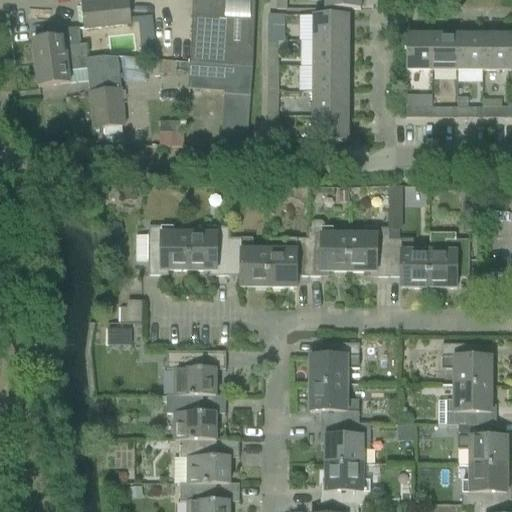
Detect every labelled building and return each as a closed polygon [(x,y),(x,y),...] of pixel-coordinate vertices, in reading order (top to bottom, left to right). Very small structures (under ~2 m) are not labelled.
[(84,31),(132,26),(128,0),(81,5),(84,31)] [(192,0),(189,65),(252,70),(254,0),(192,0)] [(286,12),(286,0),(276,0),(276,12),(286,12)] [(360,12),(359,0),(325,0),(325,12),(360,12)] [(278,44),(278,18),(266,17),(267,43),(278,44)] [(347,44),(348,18),(312,18),(312,44),(347,44)] [(80,47),(78,30),(59,33),(60,40),(33,43),(35,66),(87,61),(85,47),(80,47)] [(431,73),(431,38),(405,38),(405,73),(431,73)] [(456,73),(456,38),(431,38),(431,73),(456,73)] [(481,73),(481,38),(456,38),(456,73),(481,73)] [(507,73),(507,39),(481,38),(481,73),(507,73)] [(278,69),(278,44),(267,43),(267,69),(278,69)] [(347,69),(347,44),(312,44),(312,69),(347,69)] [(124,128),(117,60),(104,59),(87,61),(35,66),(38,89),(69,86),(68,74),(87,72),(93,131),(124,128)] [(158,76),(170,75),(170,65),(159,64),(158,76)] [(246,150),(252,70),(189,65),(188,91),(224,93),(220,149),(246,150)] [(278,94),(278,69),(267,69),(267,94),(278,94)] [(347,94),(347,69),(312,69),(312,94),(347,94)] [(278,119),(278,94),(267,94),(267,119),(278,119)] [(347,119),(347,94),(312,94),(312,119),(347,119)] [(431,120),(431,111),(405,110),(405,120),(431,120)] [(456,120),(456,111),(431,111),(431,120),(456,120)] [(481,120),(481,111),(456,111),(456,120),(481,120)] [(506,120),(506,111),(481,111),(481,120),(506,120)] [(278,145),(278,119),(267,119),(267,145),(278,145)] [(347,145),(347,119),(312,119),(312,145),(347,145)] [(158,136),(158,149),(182,149),(182,136),(182,125),(179,125),(159,124),(159,136),(158,136)] [(464,189),(464,205),(477,205),(477,190),(464,189)] [(389,190),(389,204),(398,204),(398,190),(389,190)] [(338,194),(338,204),(347,204),(347,194),(338,194)] [(308,231),(308,280),(321,280),(321,275),(348,275),(348,238),(332,238),(323,238),(323,231),(323,227),(320,224),(312,224),(310,227),(309,231),(308,231)] [(135,239),(135,263),(147,263),(147,278),(161,279),(161,274),(167,274),(188,274),(188,237),(173,237),(161,237),(161,229),(147,229),(147,239),(135,239)] [(188,237),(188,274),(214,274),(214,279),(228,279),(228,241),(229,241),(229,229),(215,229),(204,230),(204,237),(188,237)] [(308,280),(308,231),(307,231),(307,241),(283,241),(283,253),(268,253),(268,290),(296,291),(296,280),(308,280)] [(348,238),(348,275),(374,275),(374,280),(388,280),(388,231),(376,231),(375,239),(365,239),(348,238)] [(388,231),(388,280),(400,280),(400,291),(428,291),(428,255),(416,254),(412,254),(412,242),(398,242),(388,242),(388,231)] [(428,255),(428,291),(456,292),(456,280),(468,280),(468,243),(455,243),(455,236),(428,236),(428,242),(428,255)] [(228,241),(228,279),(240,279),(240,290),(268,290),(268,253),(252,253),(252,241),(229,241),(228,241)] [(107,332),(107,348),(130,348),(130,332),(107,332)] [(358,372),(358,347),(320,347),(320,359),(309,359),(309,387),(346,387),(346,372),(358,372)] [(490,388),(490,360),(479,360),(479,348),(441,347),(441,372),(453,372),(453,388),(490,388)] [(225,367),(225,355),(166,354),(166,372),(174,372),(173,398),(214,399),(215,367),(225,367)] [(358,427),(358,403),(346,403),(346,387),(309,387),(308,415),(320,415),(320,427),(358,427)] [(490,415),(490,388),(453,388),(453,404),(437,404),(436,428),(456,428),(495,428),(495,415),(490,415)] [(224,411),(224,399),(214,399),(173,398),(165,398),(165,418),(173,418),(173,442),(180,443),(214,443),(215,411),(224,411)] [(369,452),(369,441),(370,428),(358,427),(320,427),(320,440),(325,440),(324,467),(362,467),(362,452),(369,452)] [(506,468),(506,440),(495,440),(495,428),(456,428),(456,452),(468,452),(468,468),(506,468)] [(413,429),(397,429),(397,444),(413,444),(413,429)] [(180,443),(180,463),(187,463),(187,487),(228,488),(229,456),(238,456),(238,443),(214,443),(180,443)] [(362,483),(362,467),(324,467),(324,494),(319,494),(319,507),(358,507),(369,508),(369,494),(369,483),(362,483)] [(505,495),(506,468),(468,468),(468,484),(461,483),(461,495),(461,508),(472,508),(510,508),(511,495),(505,495)] [(180,487),(180,506),(187,506),(186,511),(228,511),(228,500),(238,500),(238,488),(228,488),(187,487),(180,487)] [(141,489),(128,490),(129,499),(141,498),(141,489)]
